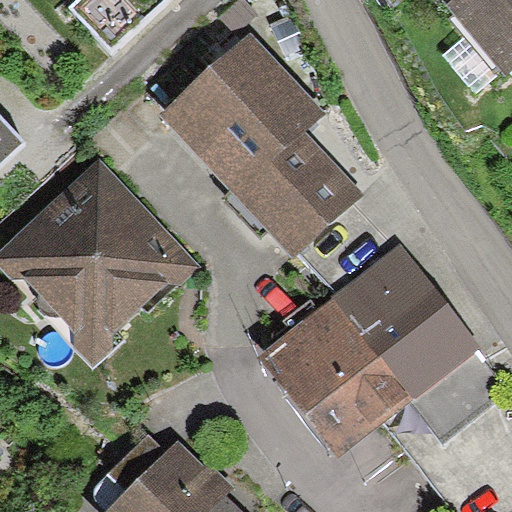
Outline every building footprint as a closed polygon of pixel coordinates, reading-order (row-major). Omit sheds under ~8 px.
[(168,0),(84,0),(71,13),(109,55),(168,0)] [(511,0),(468,0),(452,13),(505,79),(511,74),(511,0)] [(251,33),(161,121),(280,243),(294,257),(361,191),(305,133),(312,127),(328,112),(251,33)] [(0,168),(22,148),(0,125),(0,168)] [(84,349),(180,262),(100,174),(3,262),(84,349)] [(402,246),(333,301),(410,397),(479,342),(402,246)] [(333,453),(410,397),(333,301),(260,355),(333,453)] [(100,496),(114,511),(237,511),(163,435),(100,496)]
